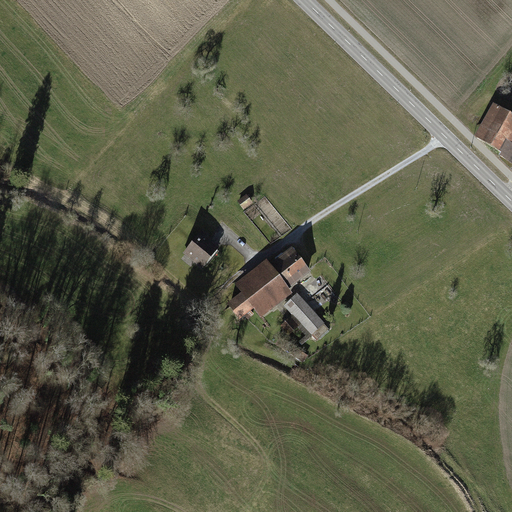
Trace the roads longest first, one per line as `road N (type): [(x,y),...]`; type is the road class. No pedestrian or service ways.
road 1 (track): [(0,167),(94,213),(214,308),(222,289),(268,253),(445,136)]
road 2 (tertiary): [(511,200),(304,0)]
